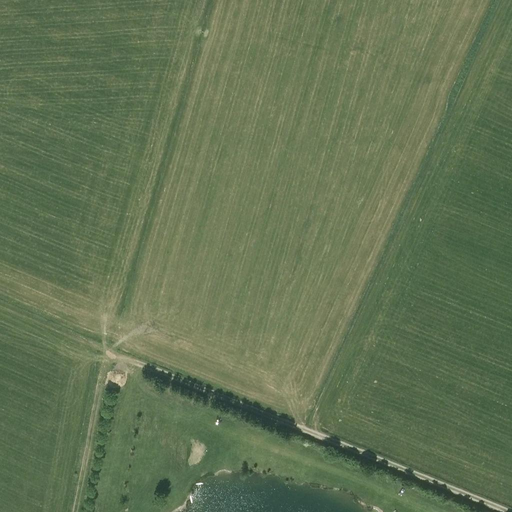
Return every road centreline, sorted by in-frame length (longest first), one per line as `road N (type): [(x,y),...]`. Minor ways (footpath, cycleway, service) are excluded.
road 1 (track): [(0,301),(511,510)]
road 2 (track): [(106,344),(74,511)]
